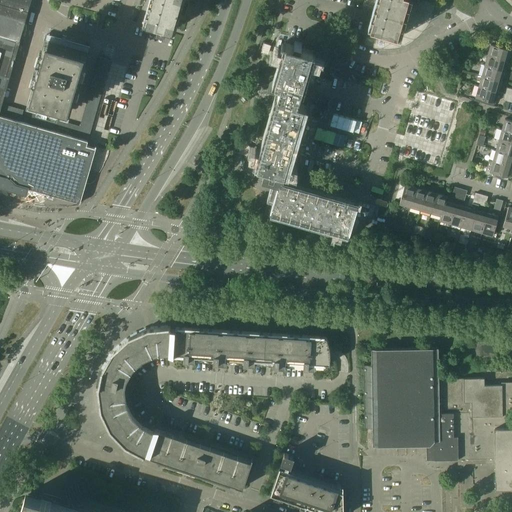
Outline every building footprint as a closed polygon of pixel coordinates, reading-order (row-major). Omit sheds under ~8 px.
[(0,0),(0,184),(15,189),(16,184),(29,188),(80,203),(96,146),(95,146),(95,147),(87,145),(88,140),(71,135),(66,134),(61,132),(56,131),(51,130),(46,128),(41,127),(36,125),(30,124),(20,121),(15,119),(10,118),(5,116),(0,114),(0,111),(2,103),(10,76),(11,74),(12,69),(14,62),(20,40),(21,36),(21,34),(22,33),(23,27),(24,24),(31,0),(0,0)] [(149,0),(144,20),(159,24),(157,29),(165,31),(166,26),(175,29),(183,0),(149,0)] [(376,0),(368,27),(400,36),(410,0),(376,0)] [(270,211),(349,234),(352,225),(357,226),(359,219),(354,217),(358,203),(290,183),(291,180),(287,173),(307,104),(308,104),(311,93),(304,91),(316,51),(301,47),(302,43),(295,40),(294,45),(284,42),(273,83),(270,93),(275,95),(255,164),(265,167),(261,181),(277,186),(270,211)] [(47,41),(31,99),(69,110),(86,52),(47,41)] [(491,44),(488,55),(507,60),(510,49),(491,44)] [(488,55),(485,65),(504,71),(507,60),(488,55)] [(111,60),(100,56),(98,62),(109,65),(111,60)] [(109,65),(98,62),(97,67),(108,71),(109,65)] [(485,65),(482,75),(501,81),(504,71),(485,65)] [(108,71),(97,67),(95,73),(106,76),(108,71)] [(106,76),(95,73),(94,78),(105,81),(106,76)] [(482,75),(479,86),(498,91),(501,81),(482,75)] [(105,81),(94,78),(92,83),(103,86),(105,81)] [(103,86),(92,83),(90,89),(102,92),(103,86)] [(479,86),(476,97),(495,102),(497,95),(504,97),(504,100),(506,100),(510,102),(511,102),(511,95),(505,93),(498,91),(479,86)] [(102,92),(90,89),(89,94),(100,97),(102,92)] [(100,97),(89,94),(87,99),(99,102),(100,97)] [(99,102),(87,99),(86,105),(97,108),(99,102)] [(13,107),(8,105),(5,116),(10,118),(13,107)] [(97,108),(86,105),(84,110),(96,113),(97,108)] [(18,108),(13,107),(10,118),(15,119),(18,108)] [(24,110),(18,108),(15,119),(20,121),(24,110)] [(96,113),(84,110),(83,115),(94,118),(96,113)] [(30,124),(36,125),(39,114),(34,113),(30,124)] [(36,125),(41,127),(44,116),(39,114),(36,125)] [(94,118),(83,115),(81,120),(93,124),(94,118)] [(41,127),(46,128),(49,117),(44,116),(41,127)] [(46,128),(51,130),(54,119),(49,117),(46,128)] [(511,120),(505,118),(502,129),(511,132),(511,120)] [(51,130),(56,131),(59,120),(54,119),(51,130)] [(56,131),(61,132),(64,121),(59,120),(56,131)] [(81,120),(80,126),(78,132),(90,135),(93,124),(81,120)] [(61,132),(66,134),(69,123),(64,121),(61,132)] [(66,134),(71,135),(74,124),(69,123),(66,134)] [(80,126),(74,124),(71,135),(88,140),(90,135),(78,132),(80,126)] [(511,132),(502,129),(499,140),(511,143),(511,132)] [(511,143),(499,140),(496,150),(511,154),(511,143)] [(511,154),(496,150),(493,160),(511,165),(511,154)] [(511,167),(511,165),(493,160),(493,161),(489,160),(485,174),(506,180),(507,176),(509,177),(511,167)] [(399,185),(395,200),(400,201),(399,203),(410,207),(416,187),(405,184),(404,186),(399,185)] [(452,197),(458,198),(461,188),(455,186),(452,197)] [(410,207),(421,210),(426,190),(416,187),(410,207)] [(461,188),(458,198),(464,200),(467,190),(461,188)] [(421,210),(431,212),(437,193),(426,190),(421,210)] [(473,203),(479,204),(482,194),(476,192),(473,203)] [(431,212),(442,215),(442,216),(446,201),(448,196),(437,193),(431,212)] [(482,194),(479,204),(485,206),(488,196),(482,194)] [(503,200),(497,198),(494,209),(500,211),(503,200)] [(440,220),(451,223),(457,204),(446,201),(442,216),(442,215),(440,220)] [(467,207),(461,226),(472,229),(477,210),(479,204),(473,203),(471,208),(467,207)] [(451,223),(461,226),(467,207),(457,204),(451,223)] [(503,226),(511,228),(511,207),(509,206),(503,226)] [(472,229),(482,232),(488,213),(477,210),(472,229)] [(488,213),(482,232),(493,235),(499,216),(488,213)] [(146,455),(146,452),(147,452),(146,452),(153,433),(152,432),(140,426),(130,416),(124,403),(122,389),(125,389),(125,388),(127,380),(127,379),(124,378),(131,366),(142,356),(155,351),(169,349),(174,350),(176,329),(171,329),(171,326),(170,326),(149,328),(129,337),(113,352),(102,370),(99,388),(102,409),(111,429),(126,444),(145,454),(146,455)] [(176,327),(176,329),(174,350),(174,359),(184,360),(184,363),(194,364),(194,360),(214,361),(214,365),(226,366),(227,362),(244,363),(244,367),(254,368),(254,364),(272,365),(272,369),(284,370),(284,366),(304,367),(304,371),(314,371),(314,368),(328,369),(328,368),(329,365),(330,361),(331,357),(331,354),(330,351),(330,347),(329,343),(328,340),(327,336),(176,327)] [(147,452),(146,452),(151,454),(150,456),(243,487),(252,461),(251,461),(238,456),(237,459),(210,450),(211,447),(200,444),(199,447),(173,438),(174,435),(159,430),(158,434),(153,433),(146,452),(147,452)] [(285,452),(271,493),(328,511),(344,511),(343,484),(343,487),(339,486),(338,489),(289,472),(294,456),(285,452)] [(20,511),(80,511),(71,509),(60,506),(62,498),(61,498),(60,501),(43,496),(44,493),(43,493),(41,501),(25,496),(20,511)]
